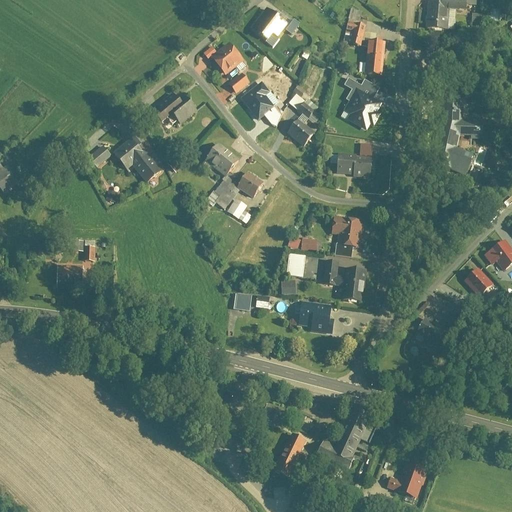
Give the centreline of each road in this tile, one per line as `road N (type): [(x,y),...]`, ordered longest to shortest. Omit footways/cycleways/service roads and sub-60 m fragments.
road 1 (residential): [(394,208),(336,204),(301,191),(183,65),(93,141)]
road 2 (secondary): [(248,364),(85,324),(0,313)]
road 3 (unclassified): [(394,208),(408,0)]
road 4 (secondary): [(511,434),(342,389)]
road 5 (unclassified): [(387,331),(511,217)]
road 6 (residential): [(248,364),(231,417),(229,461),(271,511)]
road 7 (unclassified): [(387,331),(394,208)]
